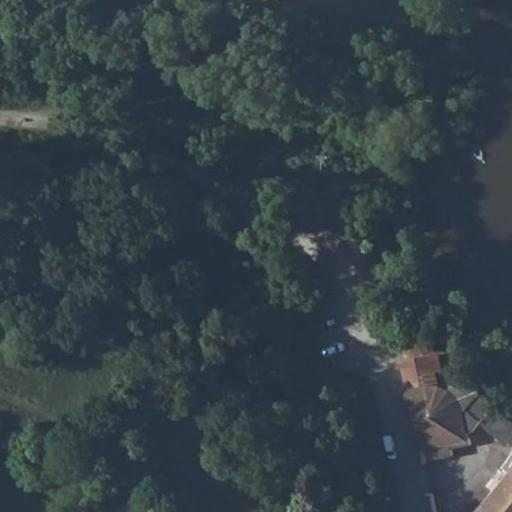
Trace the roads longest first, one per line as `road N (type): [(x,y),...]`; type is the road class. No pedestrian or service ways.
road 1 (track): [(0,114),(82,128),(178,169),(308,248),(339,279)]
road 2 (unclassified): [(339,279),(396,427),(410,511)]
